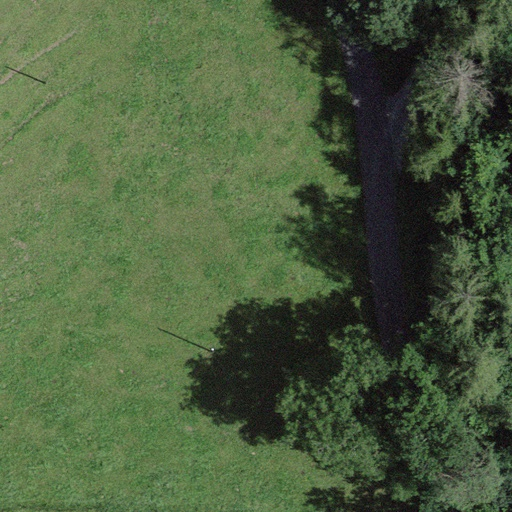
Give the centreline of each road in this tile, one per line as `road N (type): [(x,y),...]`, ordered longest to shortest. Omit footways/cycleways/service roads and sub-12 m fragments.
road 1 (unclassified): [(356,0),(376,189),(451,511)]
road 2 (track): [(481,0),(376,189)]
